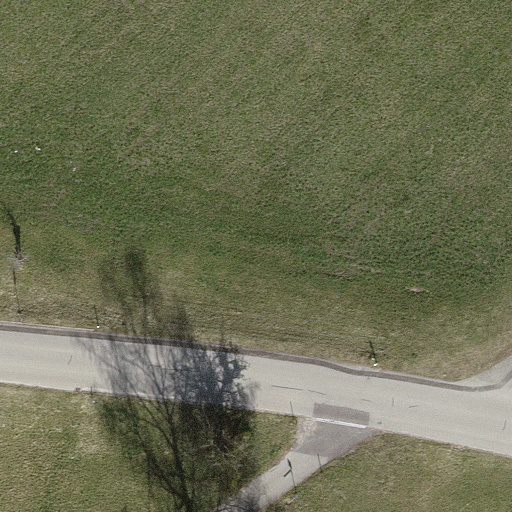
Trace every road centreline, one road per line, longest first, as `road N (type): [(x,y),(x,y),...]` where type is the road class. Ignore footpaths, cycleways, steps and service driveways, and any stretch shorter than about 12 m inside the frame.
road 1 (tertiary): [(0,363),(398,401)]
road 2 (residential): [(398,401),(243,511)]
